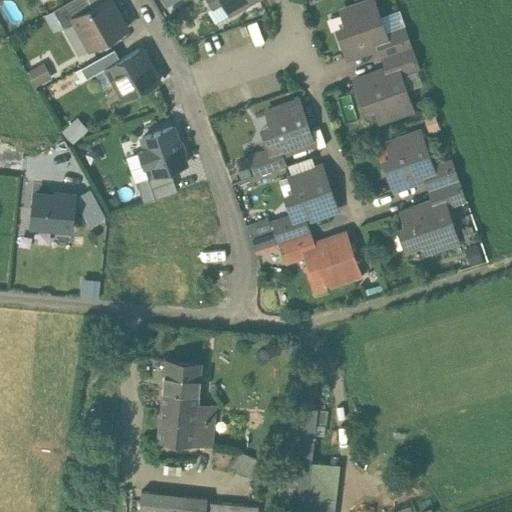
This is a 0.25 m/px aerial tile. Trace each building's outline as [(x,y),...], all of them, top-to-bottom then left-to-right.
[(90,0),(68,0),(54,8),(64,26),(75,20),(73,16),(93,5),(90,0)] [(128,26),(112,0),(101,0),(93,5),(73,16),(75,20),(90,47),(128,26)] [(251,0),(221,0),(229,13),(251,0)] [(375,0),(369,0),(341,10),(350,37),(340,40),(346,57),(378,46),(409,35),(405,25),(386,32),(375,0)] [(409,35),(378,46),(382,57),(413,46),(409,35)] [(413,46),(382,57),(386,68),(417,57),(413,46)] [(139,48),(108,65),(128,98),(132,96),(158,81),(139,48)] [(97,57),(81,66),(87,76),(103,67),(97,57)] [(386,68),(354,79),(360,96),(370,93),(379,120),(413,108),(401,74),(420,67),(417,57),(386,68)] [(41,82),(57,75),(51,61),(35,68),(41,82)] [(299,98),(266,110),(275,137),(265,140),(268,148),(249,154),(252,164),(282,153),(315,142),(299,98)] [(85,115),(67,127),(76,140),(94,128),(85,115)] [(173,125),(142,136),(147,148),(140,151),(145,164),(151,162),(156,174),(170,169),(186,163),(173,125)] [(421,130),(387,142),(396,169),(387,172),(393,189),(425,178),(455,167),(452,158),(433,164),(421,130)] [(282,153),(252,164),(256,175),(286,164),(282,153)] [(323,165),(289,177),(299,203),(289,207),(292,214),(273,221),(276,229),(306,219),(338,208),(323,165)] [(455,167),(425,178),(429,189),(459,178),(455,167)] [(156,174),(136,181),(143,202),(177,190),(170,169),(156,174)] [(459,178),(429,189),(432,200),(463,189),(459,178)] [(432,200),(401,212),(407,228),(416,225),(425,251),(459,240),(447,205),(466,199),(463,189),(432,200)] [(74,196),(35,193),(32,225),(71,228),(74,196)] [(306,219),(276,229),(280,241),(310,231),(306,219)] [(310,231),(280,241),(284,252),(314,242),(310,231)] [(314,242),(284,252),(287,262),(306,255),(309,262),(318,259),(328,286),(361,274),(346,231),(314,242)] [(202,361),(166,358),(158,439),(210,445),(214,403),(198,401),(202,361)] [(310,368),(293,367),(290,392),(306,393),(310,368)] [(326,409),(293,406),(288,446),(312,449),(315,423),(324,425),(326,409)] [(260,460),(237,449),(229,466),(254,477),(257,469),(260,460)] [(332,511),(337,465),(286,459),(284,470),(281,470),(277,507),(329,511),(332,511)] [(275,467),(260,460),(257,469),(271,476),(275,467)] [(257,511),(258,504),(207,501),(207,498),(141,490),(138,511),(257,511)]
